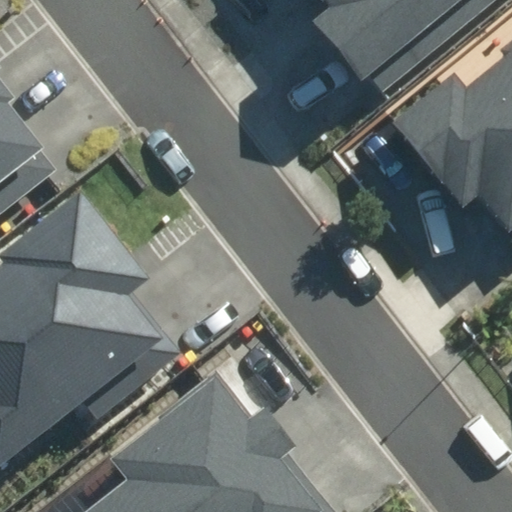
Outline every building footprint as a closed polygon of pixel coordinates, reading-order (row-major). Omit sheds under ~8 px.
[(305,24),(359,88),(463,0),(318,0),(325,8),(305,24)] [(511,263),(511,56),(461,100),(445,81),(382,135),(455,221),(467,211),(511,263)] [(0,186),(44,153),(0,96),(0,70),(3,68),(0,65),(0,186)] [(0,464),(170,334),(135,289),(150,278),(82,191),(0,253),(0,464)] [(317,511),(283,470),(307,451),(267,403),(244,422),(215,385),(113,468),(126,484),(92,511),(317,511)]
